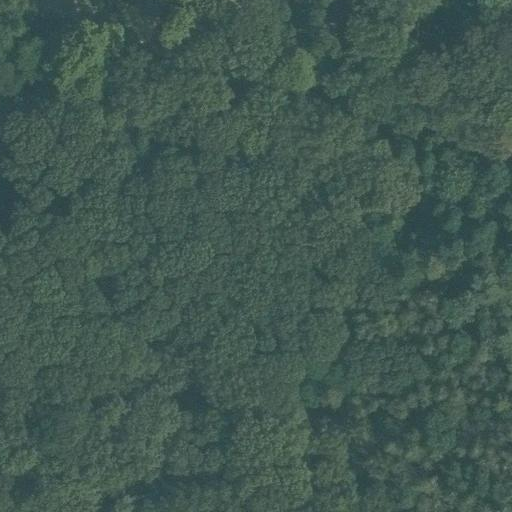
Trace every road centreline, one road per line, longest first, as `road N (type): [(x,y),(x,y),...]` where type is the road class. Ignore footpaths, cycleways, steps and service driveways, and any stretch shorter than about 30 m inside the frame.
road 1 (tertiary): [(511,156),(65,0)]
road 2 (track): [(0,62),(358,188)]
